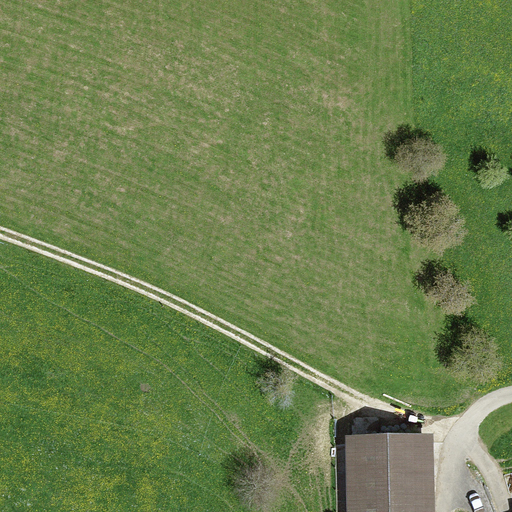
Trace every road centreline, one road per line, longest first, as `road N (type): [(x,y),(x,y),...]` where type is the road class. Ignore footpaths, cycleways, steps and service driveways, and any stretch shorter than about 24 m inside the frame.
road 1 (track): [(463,427),(386,411),(211,319),(0,233)]
road 2 (unclassified): [(511,394),(494,398),(463,427),(441,511)]
